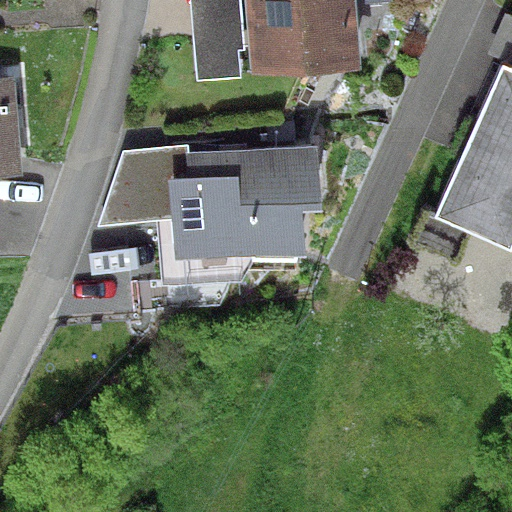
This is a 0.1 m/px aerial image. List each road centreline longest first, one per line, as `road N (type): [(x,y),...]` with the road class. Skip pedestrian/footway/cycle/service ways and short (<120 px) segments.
road 1 (track): [(123,0),(102,146),(0,371)]
road 2 (residential): [(463,0),(345,272)]
